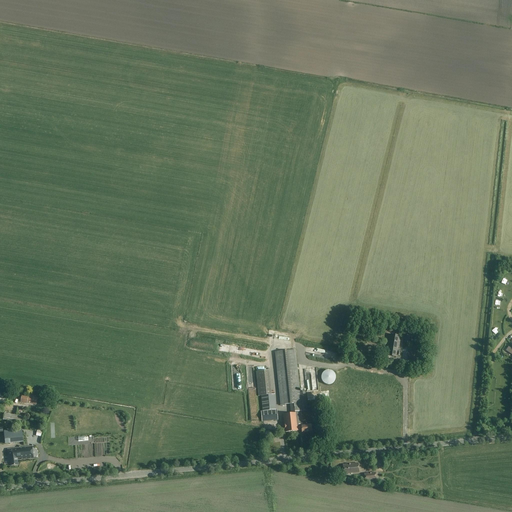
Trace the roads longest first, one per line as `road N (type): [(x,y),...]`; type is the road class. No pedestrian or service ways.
road 1 (tertiary): [(511,436),(0,488)]
road 2 (track): [(474,440),(490,256)]
